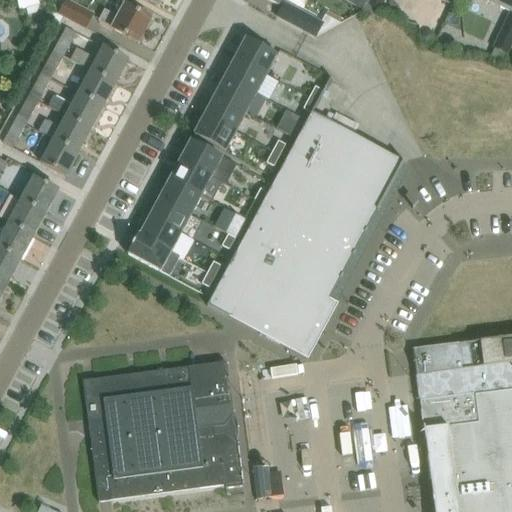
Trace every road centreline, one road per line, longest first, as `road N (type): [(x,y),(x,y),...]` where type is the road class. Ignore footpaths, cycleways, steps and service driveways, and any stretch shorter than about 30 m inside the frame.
road 1 (residential): [(0,378),(202,0)]
road 2 (residential): [(356,365),(435,220),(455,208),(511,202)]
